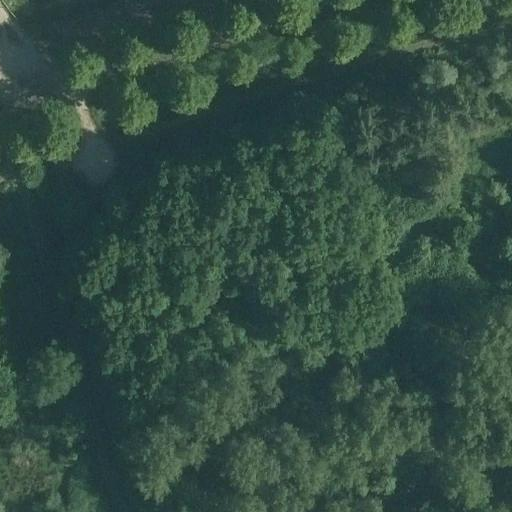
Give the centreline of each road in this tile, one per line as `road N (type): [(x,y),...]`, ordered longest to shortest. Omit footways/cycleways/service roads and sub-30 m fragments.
road 1 (track): [(0,126),(115,511)]
road 2 (unclassified): [(0,105),(339,0)]
